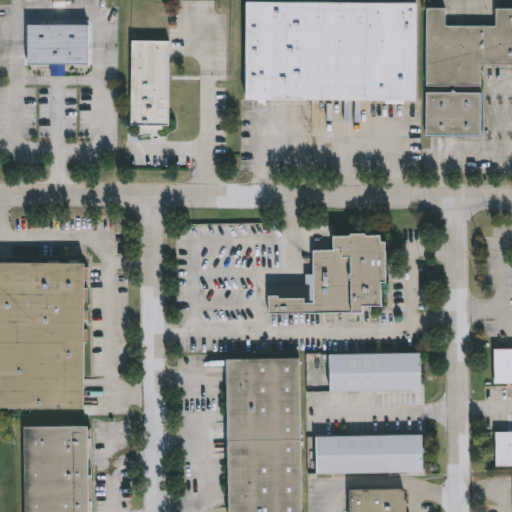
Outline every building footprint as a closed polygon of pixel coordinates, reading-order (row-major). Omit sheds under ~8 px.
[(248,2),(417,3),(416,100),(247,99),(248,2)] [(427,9),(428,85),(482,85),(482,65),(511,65),(511,9),(496,9),(496,26),(447,26),(446,9),(427,9)] [(30,25),(89,25),(89,64),(30,64),(30,25)] [(133,41),(132,125),(170,126),(171,41),(133,41)] [(427,93),(427,136),(482,137),(482,94),(427,93)] [(270,315),(364,313),(364,307),(384,306),(383,283),(388,283),(387,242),(382,242),(382,236),(368,236),(368,233),(353,234),(353,236),(336,237),(336,251),(315,252),(316,304),(305,304),(305,299),(280,300),(280,297),(270,297),(270,315)] [(0,263),(0,409),(86,409),(86,263),(0,263)] [(511,384),(495,384),(495,350),(511,350),(511,384)] [(331,355),(422,354),(423,390),(332,391),(331,355)] [(301,359),(302,511),(231,511),(230,360),(301,359)] [(84,424),(84,426),(87,426),(87,439),(83,439),(84,474),(87,474),(87,476),(88,476),(89,503),(84,503),(84,511),(20,511),(19,425),(84,424)] [(511,433),(496,434),(497,467),(511,467),(511,433)] [(423,435),(317,438),(318,474),(424,472),(423,435)] [(352,491),(352,511),(406,511),(406,490),(352,491)]
